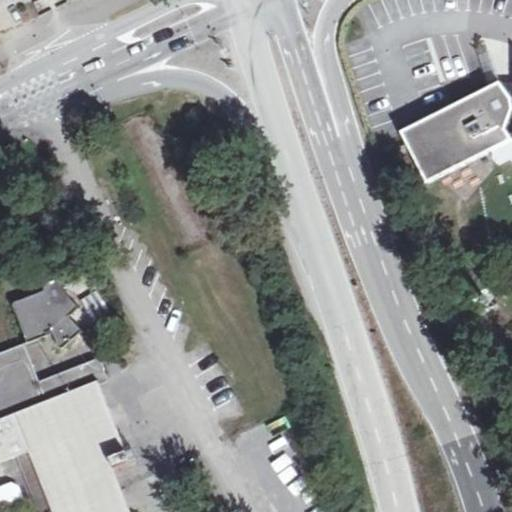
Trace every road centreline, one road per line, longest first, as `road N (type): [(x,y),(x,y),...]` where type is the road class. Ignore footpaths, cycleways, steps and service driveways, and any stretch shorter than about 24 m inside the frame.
road 1 (trunk): [(483,511),(333,142)]
road 2 (trunk): [(297,189),(398,511)]
road 3 (trunk): [(104,71),(179,78),(216,91),(297,189)]
road 4 (tertiary): [(190,0),(0,89)]
road 5 (trunk): [(241,7),(297,189)]
road 6 (trunk): [(333,142),(280,0)]
road 7 (tertiary): [(104,71),(241,7)]
road 8 (trunk): [(333,142),(325,54),(340,0)]
